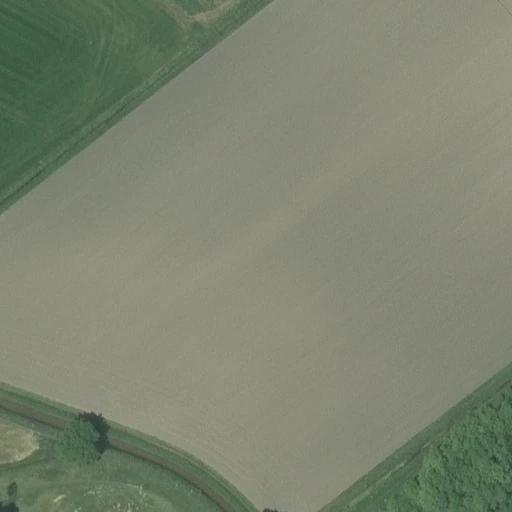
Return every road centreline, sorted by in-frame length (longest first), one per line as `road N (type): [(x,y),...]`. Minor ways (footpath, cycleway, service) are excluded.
road 1 (track): [(370,511),(511,395)]
road 2 (track): [(138,481),(0,491)]
